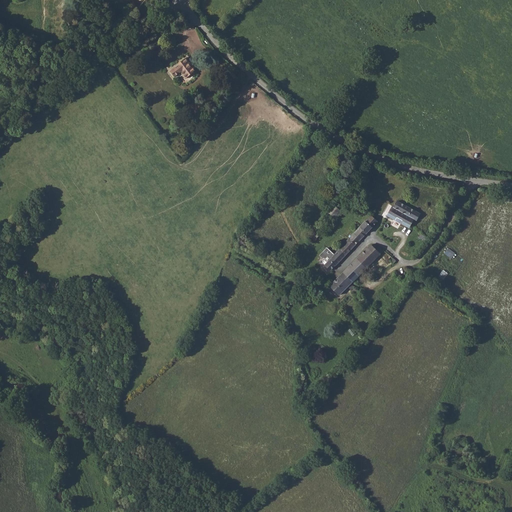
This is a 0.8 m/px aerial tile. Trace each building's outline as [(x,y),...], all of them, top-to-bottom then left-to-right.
[(186,64),(177,72),(187,84),(196,76),(186,64)] [(237,78),(232,86),(237,89),(242,82),(237,78)] [(338,202),(334,206),(341,213),(346,209),(338,202)] [(400,203),(395,210),(418,224),(422,217),(400,203)] [(334,206),(322,218),(330,226),(341,213),(334,206)] [(393,209),(388,216),(408,229),(413,232),(418,224),(395,210),(393,209)] [(371,217),(360,228),(367,234),(378,222),(371,217)] [(322,218),(304,237),(308,241),(311,238),(315,242),(330,226),(322,218)] [(360,228),(354,235),(360,241),(367,234),(360,228)] [(354,235),(339,251),(346,257),(360,241),(354,235)] [(371,247),(357,261),(365,268),(366,267),(379,254),(376,251),(371,247)] [(346,257),(339,251),(332,259),(325,252),(318,260),(321,262),(323,262),(325,260),(329,263),(325,266),(332,272),(346,257)] [(383,251),(379,254),(382,256),(383,257),(384,257),(395,265),(397,262),(383,251)] [(357,261),(345,274),(352,281),(363,270),(374,281),(377,277),(366,267),(365,268),(357,261)] [(439,276),(445,279),(448,272),(443,270),(439,276)] [(352,281),(345,274),(331,288),(338,295),(347,287),(358,298),(361,294),(350,283),(352,281)]
